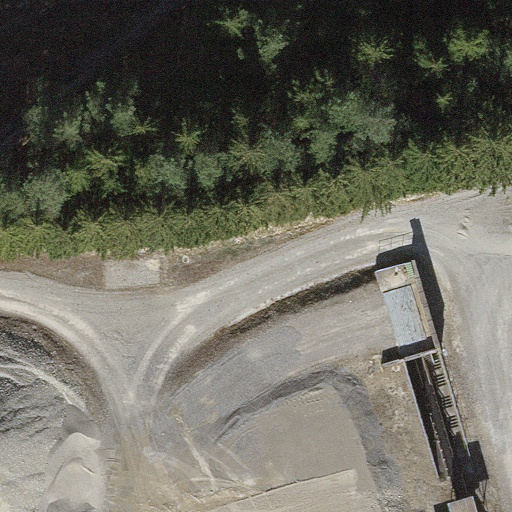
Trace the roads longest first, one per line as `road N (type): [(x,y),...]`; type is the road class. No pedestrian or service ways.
road 1 (track): [(129,511),(129,389),(162,338),(225,292),(388,230),(466,238),(511,295)]
road 2 (track): [(0,297),(70,320),(129,389)]
